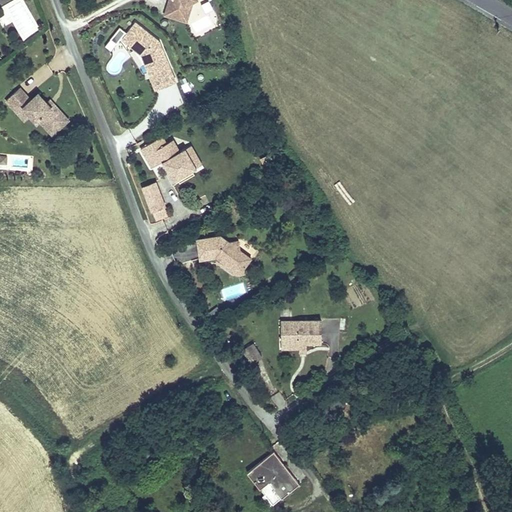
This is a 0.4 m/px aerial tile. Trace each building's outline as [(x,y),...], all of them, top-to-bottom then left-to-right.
[(169,0),(165,15),(181,19),(185,5),(193,0),(169,0)] [(193,0),(185,5),(181,19),(187,21),(193,0)] [(141,55),(148,71),(149,72),(155,69),(157,75),(171,69),(163,52),(161,53),(160,50),(162,49),(159,41),(136,23),(127,34),(122,40),(141,55)] [(120,29),(112,40),(118,45),(122,40),(127,34),(120,29)] [(143,73),(148,71),(141,55),(130,46),(127,50),(143,73)] [(175,81),(171,69),(157,75),(155,69),(149,72),(155,89),(175,81)] [(20,103),(30,115),(37,121),(39,119),(47,127),(53,121),(59,128),(68,119),(54,105),(51,107),(46,102),(38,93),(31,100),(19,88),(6,100),(14,108),(20,103)] [(49,99),(46,102),(51,107),(54,105),(49,99)] [(25,120),(30,115),(20,103),(14,108),(25,120)] [(53,133),(59,128),(53,121),(47,127),(53,133)] [(173,154),(167,143),(162,135),(141,148),(152,167),(165,160),(168,164),(165,166),(174,180),(178,178),(192,170),(197,167),(185,148),(185,147),(180,151),(173,154)] [(173,139),(167,143),(173,154),(180,151),(173,139)] [(191,145),(185,148),(197,167),(202,164),(191,145)] [(262,159),(268,170),(277,166),(270,154),(262,159)] [(194,173),(192,170),(178,178),(180,182),(194,173)] [(143,186),(153,209),(163,205),(154,182),(143,186)] [(163,205),(153,209),(157,218),(167,214),(163,205)] [(236,269),(243,268),(251,258),(239,250),(238,241),(229,242),(220,235),(197,239),(200,259),(216,256),(218,254),(225,259),(224,260),(236,269)] [(244,273),(243,268),(236,269),(224,260),(225,259),(218,254),(216,256),(239,273),(244,273)] [(243,283),(221,288),(224,298),(246,293),(243,283)] [(300,342),(306,342),(322,342),(321,320),(281,321),(281,344),(300,343),(300,342)] [(306,351),(306,342),(300,342),(300,343),(281,344),(281,347),(299,347),(299,351),(306,351)] [(246,348),(254,361),(262,356),(253,343),(246,348)] [(251,363),(254,361),(246,348),(243,349),(251,363)] [(345,379),(323,395),(336,414),(358,399),(345,379)] [(269,481),(281,497),(299,483),(285,465),(280,468),(277,463),(281,460),(274,451),(247,472),(260,488),(269,481)] [(285,465),(281,460),(277,463),(280,468),(285,465)] [(273,504),(281,497),(269,481),(260,488),(273,504)]
